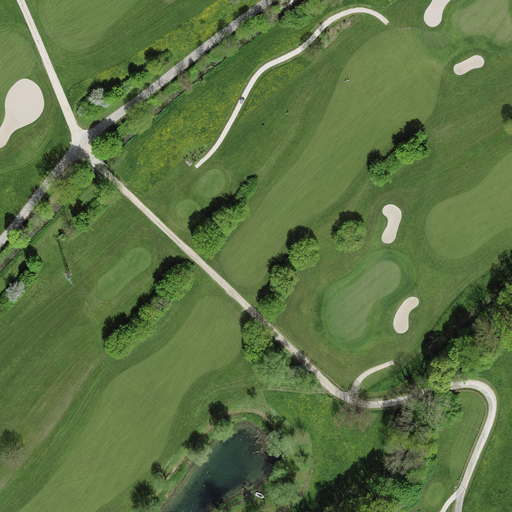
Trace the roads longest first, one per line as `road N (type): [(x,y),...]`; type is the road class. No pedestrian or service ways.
road 1 (track): [(80,145),(344,396),(366,405),(484,384),(487,422),(457,511)]
road 2 (track): [(0,239),(93,130),(271,0)]
road 3 (track): [(344,396),(366,376),(466,333),(511,292)]
